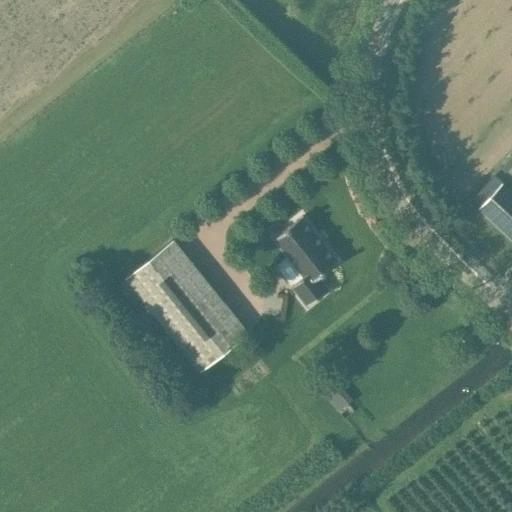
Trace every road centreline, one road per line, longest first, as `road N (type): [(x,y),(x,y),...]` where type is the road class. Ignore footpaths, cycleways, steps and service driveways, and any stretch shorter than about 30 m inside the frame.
road 1 (unclassified): [(511,296),(411,181),(389,119),(398,30),(412,0)]
road 2 (unknown): [(391,103),(218,214),(213,226),(255,290)]
